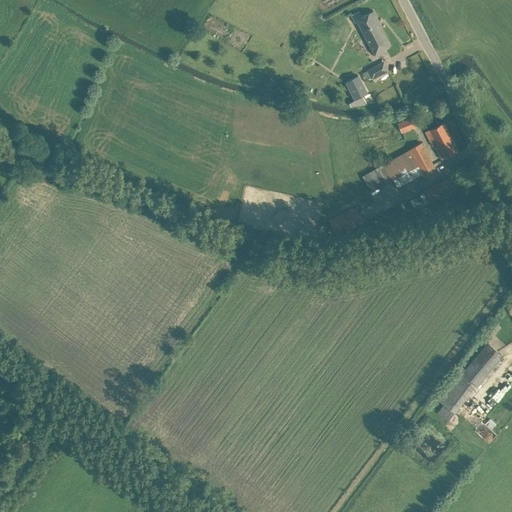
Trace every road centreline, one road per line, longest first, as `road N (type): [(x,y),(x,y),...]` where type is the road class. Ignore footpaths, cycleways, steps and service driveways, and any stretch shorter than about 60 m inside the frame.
road 1 (track): [(0,105),(217,226),(319,249),(502,200)]
road 2 (tertiary): [(215,511),(0,351)]
road 3 (tertiary): [(511,217),(396,0)]
